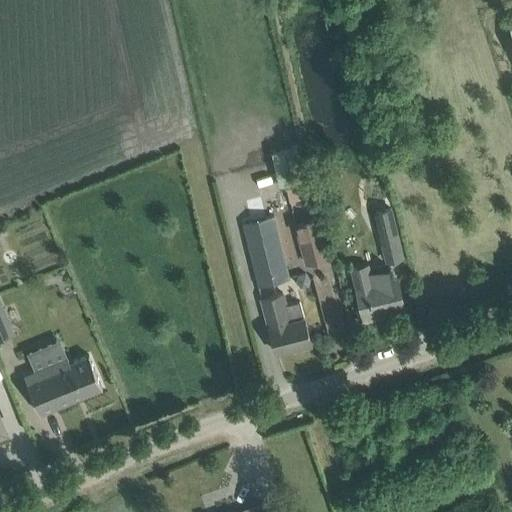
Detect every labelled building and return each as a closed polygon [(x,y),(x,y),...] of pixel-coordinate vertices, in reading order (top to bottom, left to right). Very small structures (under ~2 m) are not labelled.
[(272,149),(279,183),(306,177),(299,144),(272,149)] [(384,201),(390,187),(367,178),(362,191),(384,201)] [(287,189),(290,201),(317,194),(314,182),(287,189)] [(387,262),(403,258),(391,208),(375,212),(387,262)] [(259,286),(290,278),(274,215),(243,223),(259,286)] [(306,263),(330,256),(319,218),(315,219),(296,224),(306,263)] [(394,278),(390,262),(369,268),(368,265),(352,269),(360,302),(356,303),(361,323),(386,317),(385,312),(405,308),(397,277),(394,278)] [(297,282),(302,287),(308,285),(310,279),(306,274),(299,275),(297,282)] [(286,304),(283,292),(262,298),(276,351),(311,343),(300,301),(286,304)] [(0,338),(13,333),(3,308),(0,308),(0,338)] [(68,357),(25,374),(40,412),(103,387),(89,354),(70,362),(68,357)] [(0,439),(8,436),(0,415),(0,439)]
